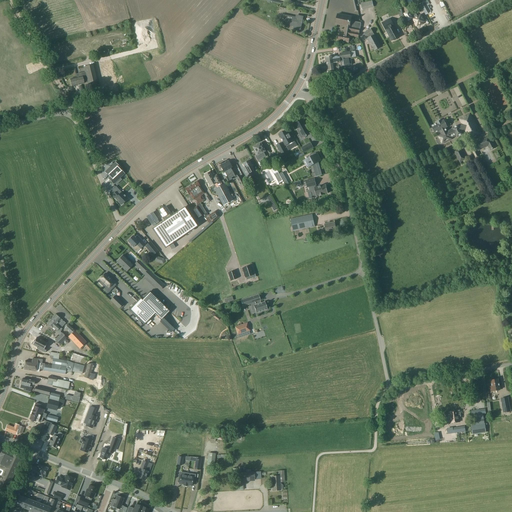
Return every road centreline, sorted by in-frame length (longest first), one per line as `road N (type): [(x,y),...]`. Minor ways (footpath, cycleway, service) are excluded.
road 1 (unclassified): [(511,365),(390,384),(337,159),(308,110),(308,94)]
road 2 (secondary): [(120,226),(193,166),(268,121),(297,88)]
road 3 (secondary): [(0,402),(21,336),(120,226)]
road 4 (unclassified): [(308,94),(332,91),(501,0)]
road 5 (residential): [(72,110),(11,0)]
road 6 (residential): [(120,226),(72,110)]
